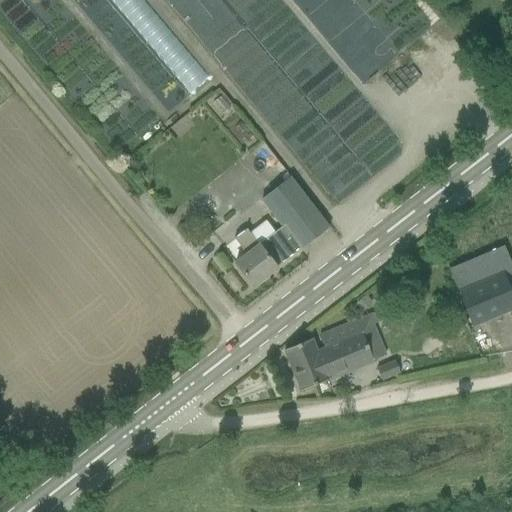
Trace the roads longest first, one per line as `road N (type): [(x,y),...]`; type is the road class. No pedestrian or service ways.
road 1 (tertiary): [(30,511),(511,135)]
road 2 (track): [(162,408),(211,427),(511,381)]
